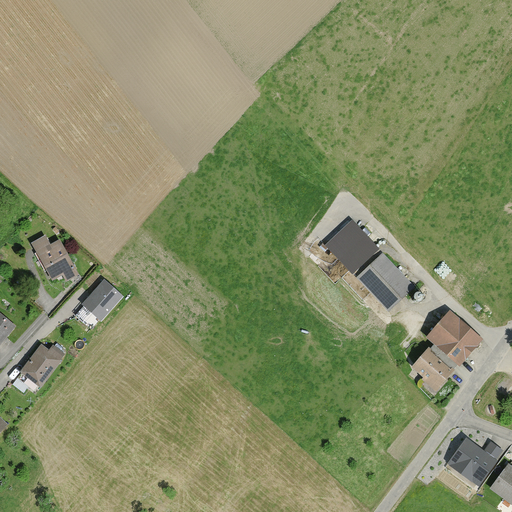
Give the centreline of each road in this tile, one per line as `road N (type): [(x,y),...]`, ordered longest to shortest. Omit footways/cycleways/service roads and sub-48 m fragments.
road 1 (track): [(505,343),(472,322),(348,200),(306,247)]
road 2 (unclassified): [(511,333),(383,511)]
